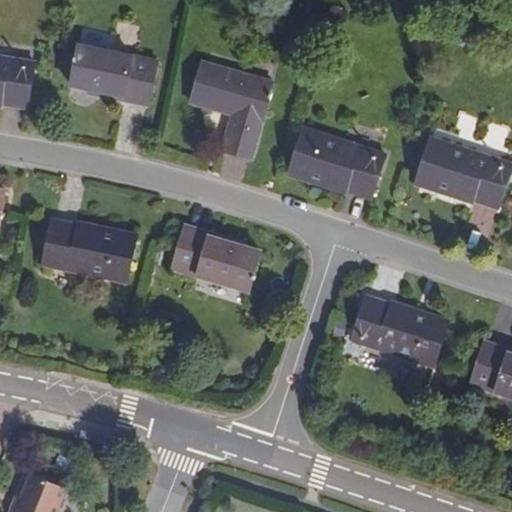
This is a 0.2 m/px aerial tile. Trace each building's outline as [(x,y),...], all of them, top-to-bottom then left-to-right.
[(90,89),(150,103),(159,62),(82,45),(73,86),(90,89)] [(0,103),(29,108),(36,63),(0,57),(0,103)] [(252,160),(274,84),(203,63),(191,103),(235,116),(224,152),(252,160)] [(149,107),(150,103),(90,89),(89,94),(149,107)] [(373,199),(387,156),(306,129),(292,173),(373,199)] [(511,188),(511,165),(433,139),(418,182),(504,211),(511,188)] [(138,239),(54,220),(45,265),(129,283),(138,239)] [(187,224),(185,229),(245,248),(246,243),(187,224)] [(245,248),(185,229),(173,268),(251,292),(263,254),(245,248)] [(449,325),(368,297),(354,341),(435,368),(449,325)] [(511,349),(487,341),(485,346),(511,354),(511,349)] [(511,354),(485,346),(472,385),(511,398),(511,354)] [(57,511),(67,489),(32,475),(22,500),(16,511),(57,511)] [(16,511),(22,500),(17,498),(11,511),(16,511)]
